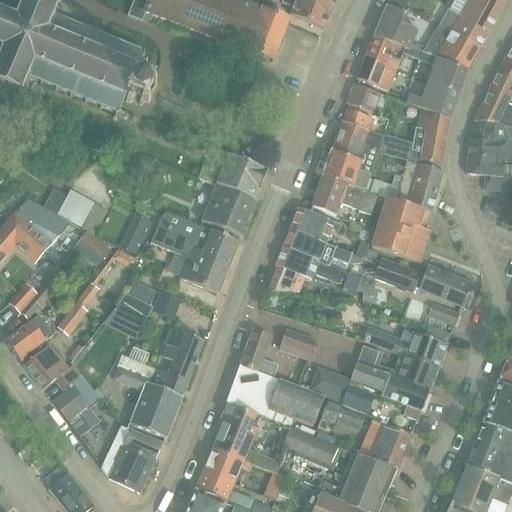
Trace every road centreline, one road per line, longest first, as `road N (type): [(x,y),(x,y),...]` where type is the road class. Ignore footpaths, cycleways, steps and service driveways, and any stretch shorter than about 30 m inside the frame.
road 1 (residential): [(367,0),(297,148),(180,456),(148,511)]
road 2 (tertiary): [(417,511),(495,321),(496,294),(452,171),(476,81),(511,18)]
road 3 (residential): [(111,511),(0,357)]
